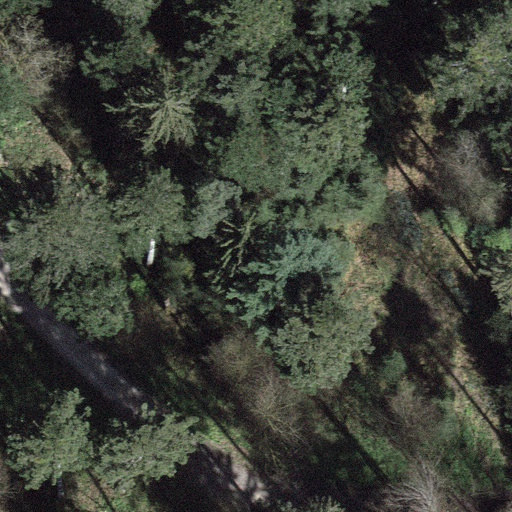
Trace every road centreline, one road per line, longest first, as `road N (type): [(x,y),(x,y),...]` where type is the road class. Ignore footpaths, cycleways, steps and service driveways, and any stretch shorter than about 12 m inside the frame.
road 1 (track): [(0,218),(238,474),(253,511)]
road 2 (track): [(238,474),(393,508),(511,498)]
